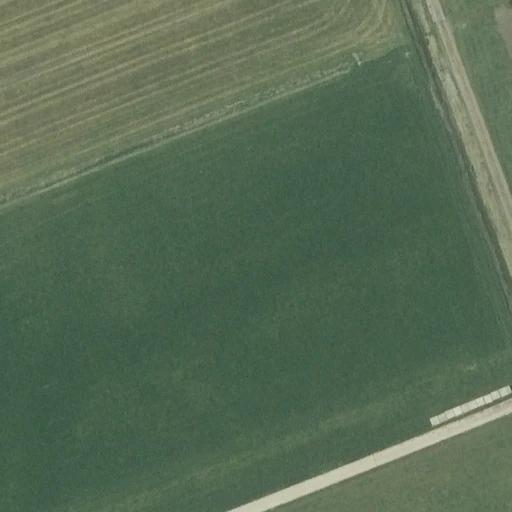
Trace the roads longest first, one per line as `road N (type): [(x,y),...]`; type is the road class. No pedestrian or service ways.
road 1 (track): [(244,511),(511,403)]
road 2 (track): [(511,207),(432,0)]
